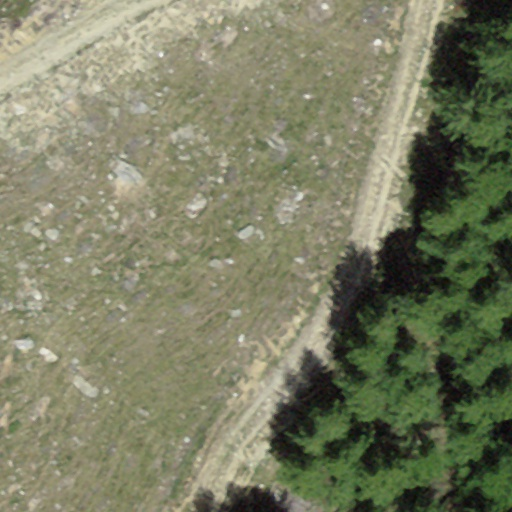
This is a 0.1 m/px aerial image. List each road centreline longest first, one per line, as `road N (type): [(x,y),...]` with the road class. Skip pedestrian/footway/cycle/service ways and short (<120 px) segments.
road 1 (track): [(429,0),(420,63),(300,348),(191,511)]
road 2 (track): [(0,76),(131,0)]
